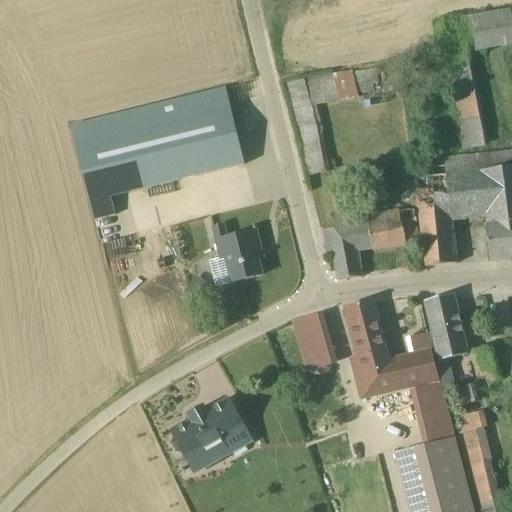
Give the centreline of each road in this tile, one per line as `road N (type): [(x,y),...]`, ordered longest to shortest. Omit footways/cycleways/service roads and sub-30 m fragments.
road 1 (unclassified): [(19,511),(95,432),(173,374),(322,301)]
road 2 (residential): [(322,301),(249,0)]
road 3 (residential): [(322,301),(511,281)]
